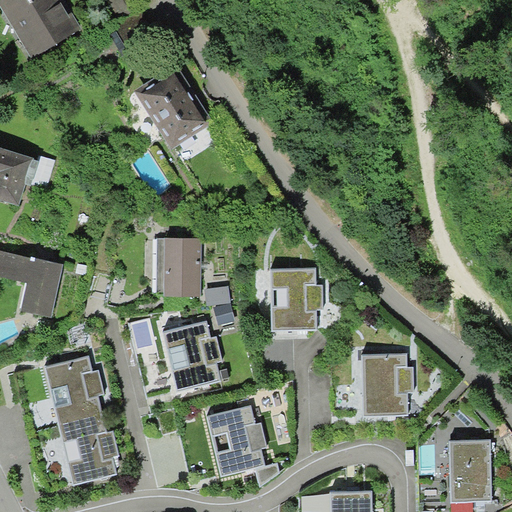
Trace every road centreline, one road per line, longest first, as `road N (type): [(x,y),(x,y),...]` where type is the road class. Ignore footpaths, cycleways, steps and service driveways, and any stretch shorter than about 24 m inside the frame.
road 1 (residential): [(511,416),(372,280),(298,190),(176,0)]
road 2 (track): [(511,330),(447,252),(430,206),(409,15),(394,0)]
road 3 (residential): [(148,500),(115,329)]
road 4 (track): [(409,15),(511,120)]
road 5 (residential): [(316,456),(379,452),(401,511)]
